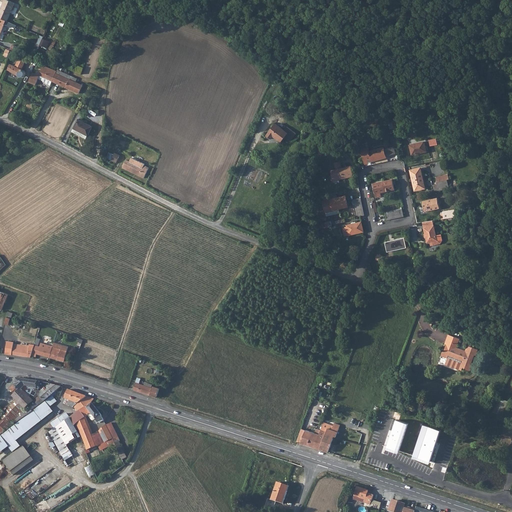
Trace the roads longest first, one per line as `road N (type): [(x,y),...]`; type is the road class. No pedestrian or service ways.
road 1 (residential): [(0,120),(246,240),(356,279)]
road 2 (secondary): [(0,363),(318,460)]
road 3 (track): [(107,392),(151,244),(175,207)]
road 4 (track): [(287,451),(354,279)]
road 5 (residential): [(356,279),(511,343)]
road 6 (secondary): [(318,460),(475,511)]
road 7 (residential): [(373,230),(409,221),(400,167),(361,175)]
